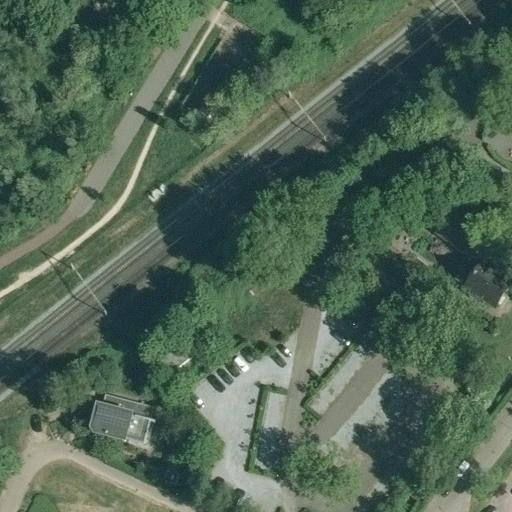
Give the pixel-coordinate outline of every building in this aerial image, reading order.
[(26,23),(4,13),(0,21),(0,22),(21,33),(26,23)] [(236,72),(225,65),(197,110),(208,117),(236,72)] [(480,232),(473,228),(451,211),(434,235),(462,256),(480,232)] [(495,309),(510,288),(500,280),(501,278),(483,266),(482,267),(471,260),(464,271),(474,278),(465,291),(480,302),(482,300),(495,309)] [(202,351),(191,337),(160,361),(171,376),(202,351)] [(124,443),(125,441),(143,446),(152,409),(105,397),(101,409),(97,408),(91,430),(94,435),(124,443)]
